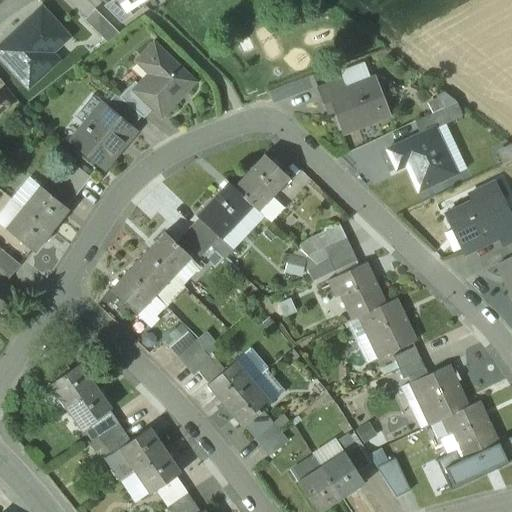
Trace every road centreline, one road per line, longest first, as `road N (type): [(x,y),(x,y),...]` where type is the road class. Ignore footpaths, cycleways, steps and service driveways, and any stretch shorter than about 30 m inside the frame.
road 1 (residential): [(60,288),(132,186),(176,151),(266,119),(313,154),(511,352)]
road 2 (residential): [(60,288),(173,398),(263,511)]
